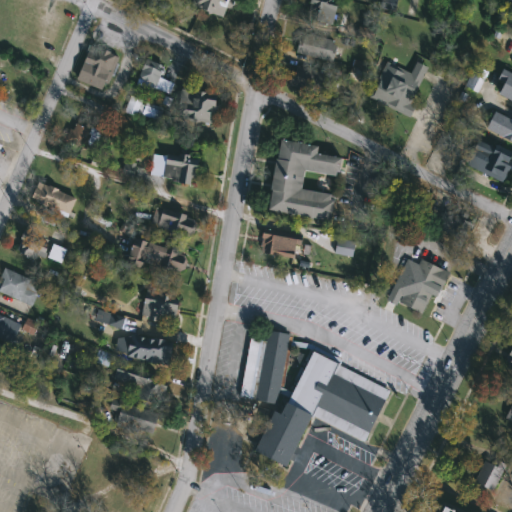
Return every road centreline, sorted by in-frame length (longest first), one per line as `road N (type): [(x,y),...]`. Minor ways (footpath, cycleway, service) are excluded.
road 1 (residential): [(271,0),(189,484),(176,511)]
road 2 (residential): [(84,0),(511,226)]
road 3 (residential): [(372,511),(511,242)]
road 4 (residential): [(0,214),(89,0)]
